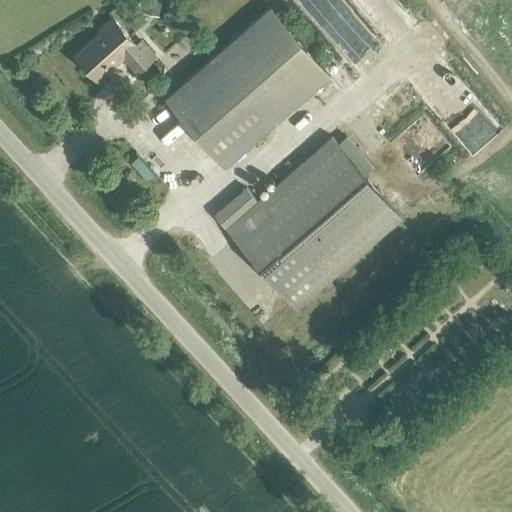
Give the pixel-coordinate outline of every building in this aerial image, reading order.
[(144,0),(143,15),(160,18),(162,0),(144,0)] [(165,96),(224,164),(330,72),(271,4),(165,96)] [(140,39),(136,43),(112,16),(99,28),(101,30),(75,53),(97,79),(124,55),(137,70),(153,53),(140,39)] [(331,135),(256,198),(248,187),(214,214),(295,309),(402,216),(331,135)] [(369,438),(361,446),(370,456),(379,449),(369,438)]
